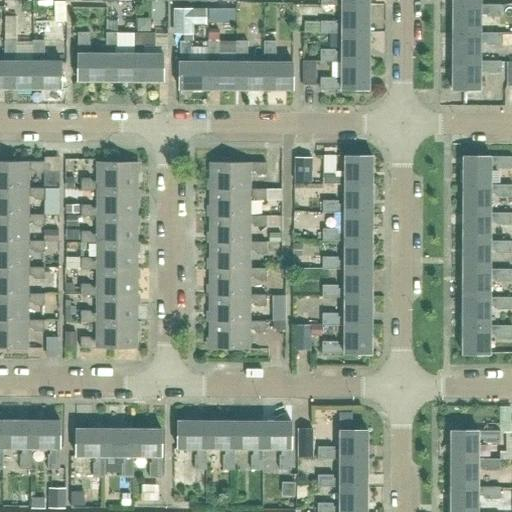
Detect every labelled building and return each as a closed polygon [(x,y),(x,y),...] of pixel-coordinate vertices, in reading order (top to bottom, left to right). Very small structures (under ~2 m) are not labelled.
[(58,0),(58,19),(67,19),(67,0),(58,0)] [(501,6),(480,6),(453,5),(453,34),(480,34),(480,14),(487,14),(487,17),(501,17),(501,6)] [(369,34),(369,6),(342,6),(342,25),(335,26),(335,22),(321,22),(321,34),(342,34),(369,34)] [(206,25),(206,10),(175,9),(174,36),(193,36),(193,25),(206,25)] [(77,82),(106,82),(106,54),(86,54),(86,47),(89,47),(89,33),(78,33),(77,82)] [(106,54),(106,82),(134,82),(134,54),(114,54),(114,48),(117,48),(117,33),(106,33),(106,54)] [(134,33),(134,54),(134,82),(163,82),(163,54),(146,54),(146,47),(155,47),(155,33),(134,33)] [(341,62),(369,62),(369,34),(342,34),(342,54),(335,54),(335,50),(321,50),(321,62),(341,62)] [(501,34),(480,34),(453,34),(452,62),(480,62),(480,42),(487,42),(487,45),(501,45),(501,34)] [(4,89),(32,89),(32,62),(13,62),(13,55),(16,55),(16,41),(4,41),(4,62),(4,89)] [(32,41),(32,62),(32,89),(61,89),(61,62),(40,62),(40,55),(44,55),(44,41),(32,41)] [(178,90),(207,90),(208,62),(188,62),(188,56),(191,56),(192,42),(179,42),(178,90)] [(208,42),(208,62),(207,90),(236,90),(236,63),(216,63),(216,56),(219,56),(219,42),(208,42)] [(236,90),(264,90),(264,63),(244,63),(244,56),(247,56),(247,42),(236,42),(236,63),(236,90)] [(264,42),(264,63),(264,90),(293,91),(293,63),(272,63),(272,57),(275,57),(275,42),(264,42)] [(316,61),(303,61),(303,85),(316,85),(316,61)] [(335,82),(335,79),(321,79),(321,90),(341,90),(341,91),(369,91),(369,62),(341,62),(341,82),(335,82)] [(500,73),(500,62),(480,62),(452,62),(452,90),(480,91),(480,70),(486,70),(486,73),(500,73)] [(326,155),(327,170),(340,169),(339,154),(326,155)] [(345,185),(372,185),(372,156),(345,156),(345,174),(323,173),(323,185),(345,185)] [(464,157),(463,185),(491,185),(491,166),(498,166),(497,169),(511,169),(511,157),(491,157),(491,156),(464,157)] [(295,158),(295,182),(311,182),(312,158),(295,158)] [(36,173),(45,173),(45,162),(0,161),(0,189),(29,189),(29,170),(32,170),(36,173)] [(97,190),(137,190),(137,162),(97,162),(97,182),(94,182),(90,179),(81,179),(81,190),(97,190)] [(210,163),(210,190),(250,190),(250,189),(250,171),(254,171),(257,174),(266,174),(266,163),(210,163)] [(345,213),(372,213),(372,185),(345,185),(345,205),(338,205),(338,202),(323,202),(323,213),(345,213)] [(511,185),(491,185),(463,185),(463,213),(491,213),(491,194),(498,194),(498,197),(511,196),(511,185)] [(45,200),(45,189),(29,189),(0,189),(0,215),(28,215),(29,197),(32,197),(36,200),(45,200)] [(281,189),(250,189),(250,190),(210,190),(210,216),(250,217),(250,216),(250,197),(254,197),(257,201),(281,201),(281,189)] [(137,216),(137,190),(97,190),(97,208),(94,208),(90,205),(81,205),(81,216),(97,216),(137,216)] [(344,241),(372,241),(372,213),(345,213),(345,233),(338,233),(338,230),(323,230),(323,241),(344,241)] [(511,213),(491,213),(463,213),(463,242),(491,242),(491,222),(498,222),(498,225),(511,225),(511,213)] [(44,215),(28,215),(0,215),(0,241),(28,242),(28,241),(28,223),(32,223),(35,226),(44,226),(44,215)] [(97,242),(137,242),(137,216),(97,216),(97,235),(93,235),(90,232),(81,231),(81,243),(97,243),(97,242)] [(250,217),(210,216),(210,243),(250,243),(250,242),(250,224),(254,224),(257,227),(266,227),(266,216),(250,216),(250,217)] [(44,241),(28,241),(28,242),(0,241),(0,268),(28,268),(28,249),(32,249),(35,253),(44,253),(44,241)] [(344,270),(371,269),(372,241),(344,241),(344,261),(338,261),(338,258),(323,258),(323,269),(344,270)] [(511,241),(491,242),(463,242),(463,270),(491,270),(491,250),(497,250),(497,253),(511,253),(511,241)] [(137,269),(137,242),(97,242),(97,243),(97,261),(93,261),(90,258),(81,258),(81,269),(97,269),(137,269)] [(266,242),(250,242),(250,243),(210,243),(210,269),(250,269),(250,268),(250,250),(254,250),(257,253),(266,253),(266,242)] [(44,268),(28,268),(0,268),(0,294),(28,295),(28,294),(28,276),(32,276),(35,279),(44,279),(44,268)] [(266,269),(250,268),(250,269),(210,269),(210,296),(250,296),(250,295),(250,277),(254,277),(257,280),(266,280),(266,269)] [(137,295),(137,269),(97,269),(97,288),(93,288),(90,284),(81,284),(81,296),(97,296),(97,295),(137,295)] [(344,298),(371,298),(371,269),(344,270),(344,289),(338,289),(338,286),(323,286),(323,298),(344,298)] [(511,269),(491,270),(463,270),(463,298),(491,298),(491,278),(497,278),(497,281),(511,281),(511,269)] [(44,294),(28,294),(28,295),(0,294),(0,320),(28,321),(28,320),(28,302),(32,302),(35,305),(44,305),(44,294)] [(137,322),(137,295),(97,295),(97,296),(97,314),(93,314),(90,311),(81,311),(81,322),(97,322),(137,322)] [(266,295),(250,295),(250,296),(210,296),(210,322),(250,322),(250,321),(250,303),(253,303),(257,306),(266,306),(266,295)] [(344,326),(371,326),(371,298),(344,298),(344,317),(337,317),(337,314),(323,314),(323,326),(344,326)] [(511,298),(491,298),(463,298),(463,326),(490,326),(491,306),(497,306),(497,310),(511,309),(511,298)] [(44,320),(28,320),(28,321),(0,320),(0,348),(28,348),(28,329),(32,329),(35,332),(44,332),(44,320)] [(266,321),(250,321),(250,322),(210,322),(210,349),(250,349),(250,330),(253,330),(257,333),(266,333),(266,321)] [(137,349),(137,322),(97,322),(97,340),(93,340),(90,337),(81,337),(81,349),(137,349)] [(295,325),(295,349),(311,349),(311,335),(321,335),(321,325),(295,325)] [(337,346),(337,342),(323,342),(323,354),(371,354),(371,326),(344,326),(344,346),(337,346)] [(511,327),(511,326),(490,326),(463,326),(463,355),(490,355),(490,334),(497,334),(497,338),(511,338),(511,327)] [(31,421),(3,421),(3,448),(23,448),(23,455),(19,455),(19,469),(31,469),(31,449),(31,421)] [(60,421),(31,421),(31,449),(51,449),(51,455),(48,455),(48,469),(59,469),(59,449),(60,449),(60,421)] [(206,470),(206,449),(206,421),(178,421),(177,449),(198,449),(198,455),(195,455),(195,470),(206,470)] [(234,449),(235,422),(206,421),(206,449),(226,449),(226,455),(223,455),(223,470),(234,470),(234,449)] [(263,422),(235,422),(234,449),(254,449),(254,456),(251,456),(251,470),(263,470),(263,449),(263,422)] [(291,422),(263,422),(263,449),(282,449),(282,456),(279,456),(279,470),(290,470),(291,449),(291,422)] [(105,478),(105,457),(105,429),(76,429),(76,457),(96,457),(96,463),(92,463),(92,478),(105,478)] [(133,429),(105,429),(105,457),(124,457),(124,463),(121,463),(121,478),(133,478),(133,456),(133,429)] [(162,430),(133,429),(133,456),(152,456),(152,463),(149,463),(149,478),(160,478),(160,457),(161,457),(162,430)] [(298,429),(298,457),(312,457),(312,429),(298,429)] [(333,451),(333,448),(318,448),(318,459),(340,459),(367,459),(367,430),(340,430),(340,451),(333,451)] [(451,431),(451,460),(479,460),(479,439),(485,439),(485,443),(500,443),(500,432),(478,431),(451,431)] [(511,441),(503,442),(504,459),(511,458),(511,441)] [(367,487),(367,459),(340,459),(340,479),(333,479),(333,476),(318,476),(318,488),(340,488),(367,487)] [(500,460),(479,460),(451,460),(451,488),(479,488),(479,468),(485,468),(485,471),(500,471),(500,460)] [(159,496),(159,480),(144,480),(145,496),(159,496)] [(86,507),(86,486),(74,486),(74,507),(86,507)] [(367,511),(367,487),(340,488),(340,508),(333,508),(333,504),(318,504),(317,511),(367,511)] [(500,488),(479,488),(451,488),(450,511),(478,511),(478,496),(484,496),(484,499),(500,499),(500,488)]
